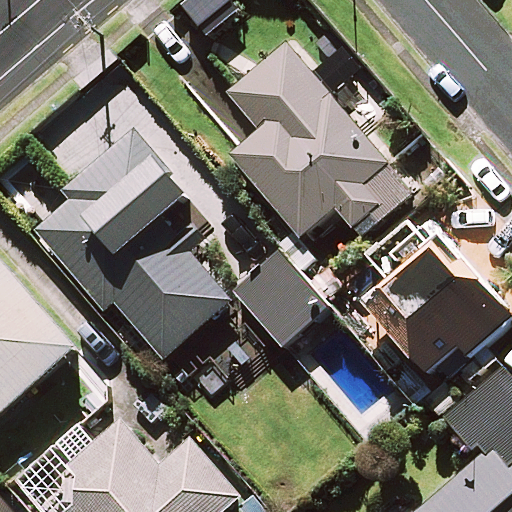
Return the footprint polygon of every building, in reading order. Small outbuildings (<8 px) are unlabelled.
[(418,198),(295,47),(234,97),(266,136),(239,159),(307,243),(343,213),(366,241),(418,198)] [(200,203),(141,135),(71,196),(79,204),(43,235),(111,315),(121,307),(171,364),(239,306),(172,228),(200,203)] [(511,326),(511,314),(428,219),(377,264),(398,288),(373,310),(435,379),(467,351),(474,360),(511,326)] [(334,314),(287,259),(242,297),(289,352),(334,314)] [(0,428),(86,356),(11,268),(0,277),(0,428)] [(511,511),(511,379),(505,372),(449,422),(483,460),(424,511),(511,511)] [(166,471),(126,424),(46,492),(63,511),(233,511),(246,501),(197,444),(166,471)] [(0,511),(15,511),(0,494),(0,511)]
